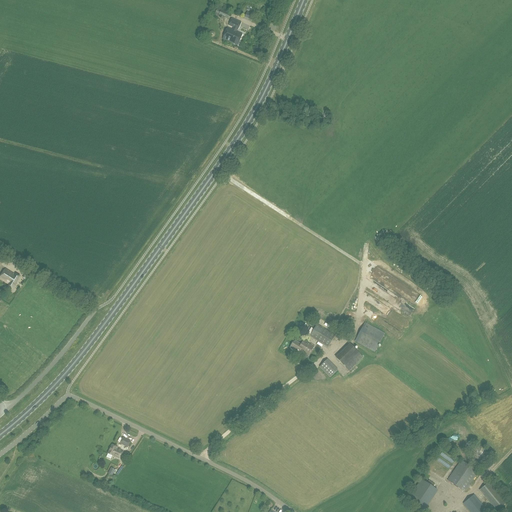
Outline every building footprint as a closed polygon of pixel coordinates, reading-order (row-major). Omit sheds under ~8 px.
[(230,13),(221,9),(220,11),(217,10),(214,15),(218,17),(219,15),(222,16),(221,19),(224,20),(225,18),(228,19),(230,13)] [(232,19),(229,26),(233,27),(232,29),(227,27),(222,39),(237,45),(242,34),(236,32),(237,29),(238,29),(241,23),(232,19)] [(6,269),(0,278),(10,285),(8,287),(13,290),(21,277),(16,274),(16,275),(6,269)] [(10,296),(3,291),(0,295),(7,300),(10,296)] [(402,311),(408,317),(411,313),(406,308),(402,311)] [(375,352),(385,333),(365,323),(355,341),(375,352)] [(328,347),(335,335),(317,324),(310,336),(328,347)] [(299,353),(300,351),(304,343),(303,342),(301,344),(295,340),(290,348),(299,353)] [(300,351),(308,356),(314,347),(304,341),(303,342),(304,343),(300,351)] [(350,343),(335,357),(349,371),(363,357),(350,343)] [(324,372),(332,364),(328,359),(319,367),(324,372)] [(332,364),(324,372),(330,377),(338,370),(332,364)] [(120,443),(128,447),(130,441),(123,438),(120,443)] [(123,451),(117,448),(112,445),(108,453),(113,456),(113,455),(120,459),(123,451)] [(483,447),(482,446),(480,446),(478,446),(476,447),(475,447),(474,448),(472,449),(471,451),(470,452),(470,454),(470,456),(470,457),(471,459),(472,460),(474,462),(475,463),(476,463),(478,464),(480,464),(482,463),(483,462),(485,461),(486,460),(487,459),(487,458),(488,456),(488,454),(487,453),(487,451),(486,450),(485,448),(483,447)] [(434,471),(444,477),(455,459),(444,453),(434,471)] [(474,477),(478,472),(461,461),(447,480),(464,492),(467,487),(469,488),(471,485),(469,484),(472,479),(474,481),(476,478),(474,477)] [(407,500),(423,511),(438,491),(422,479),(407,500)] [(497,511),(506,503),(489,483),(480,490),(497,511)] [(488,511),(474,495),(463,503),(470,511),(488,511)]
